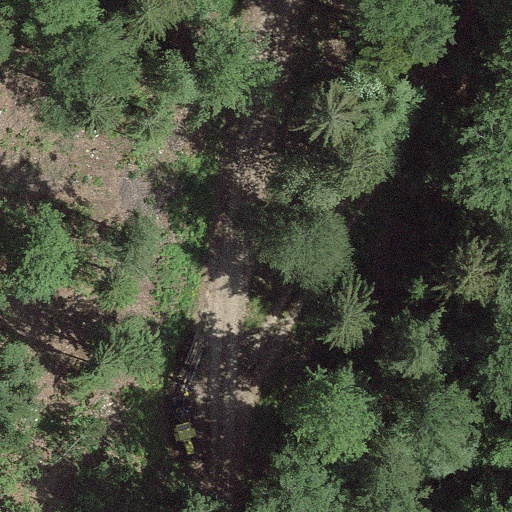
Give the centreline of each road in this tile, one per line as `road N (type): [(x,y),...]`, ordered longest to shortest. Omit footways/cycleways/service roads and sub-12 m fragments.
road 1 (track): [(223,511),(225,417),(490,0)]
road 2 (track): [(272,0),(225,417)]
